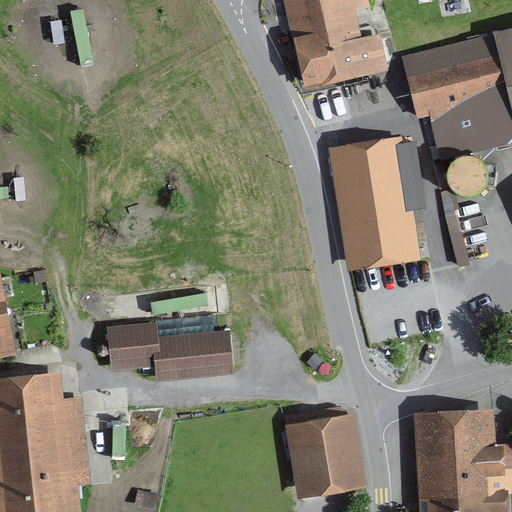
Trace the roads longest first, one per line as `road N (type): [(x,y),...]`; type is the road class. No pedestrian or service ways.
road 1 (tertiary): [(363,387),(305,161),(230,0)]
road 2 (unclassified): [(363,387),(151,388),(58,369),(0,377)]
road 3 (residential): [(368,404),(511,367)]
